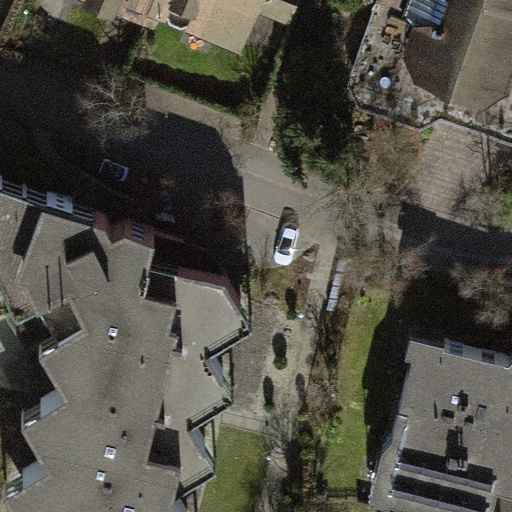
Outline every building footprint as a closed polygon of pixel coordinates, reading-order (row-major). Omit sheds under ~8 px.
[(97,0),(253,57),(274,0),(97,0)] [(511,88),(511,0),(427,0),(401,77),(504,112),(511,88)] [(27,255),(53,176),(0,158),(0,258),(1,258),(27,255)] [(166,212),(53,176),(27,255),(102,278),(94,304),(47,329),(71,373),(21,400),(45,445),(0,469),(0,472),(21,511),(192,511),(173,478),(219,452),(195,408),(240,383),(213,335),(259,309),(233,261),(158,239),(166,212)] [(508,511),(511,499),(511,348),(410,322),(366,485),(470,511),(508,511)]
